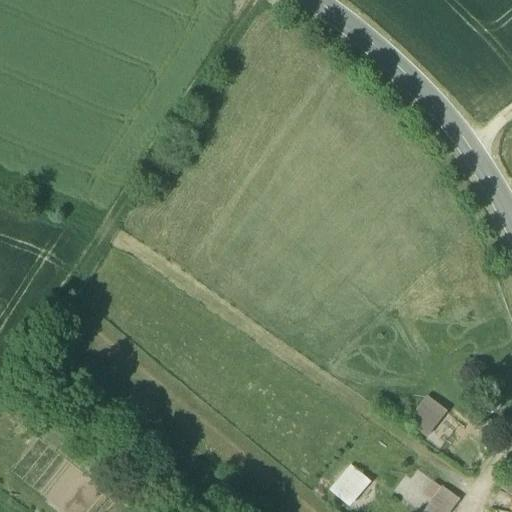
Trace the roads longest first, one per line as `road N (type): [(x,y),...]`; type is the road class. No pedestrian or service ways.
road 1 (track): [(248,0),(0,399)]
road 2 (residential): [(309,0),(433,102),(472,148),(511,218)]
